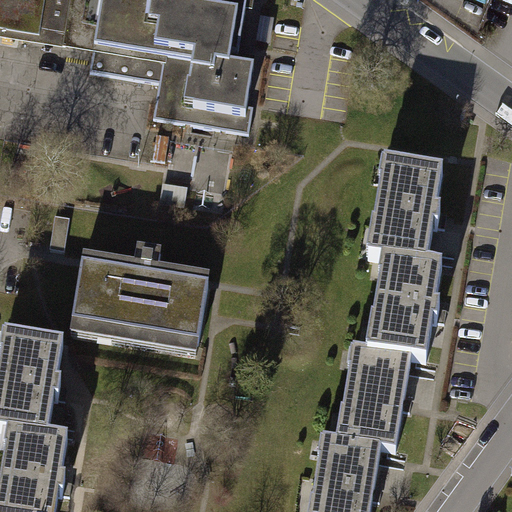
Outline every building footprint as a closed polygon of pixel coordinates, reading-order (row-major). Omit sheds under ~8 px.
[(0,0),(0,32),(0,33),(68,44),(74,0),(0,0)] [(230,0),(249,3),(248,13),(254,13),(255,0),(74,0),(68,44),(0,33),(0,34),(0,41),(96,57),(105,0),(230,0)] [(248,13),(249,3),(230,0),(105,0),(96,57),(93,76),(161,87),(155,123),(251,138),(255,111),(251,110),(256,75),(238,72),(248,13)] [(444,183),(379,172),(364,264),(380,267),(428,275),(444,183)] [(427,371),(443,278),(428,275),(380,267),(364,360),(411,368),(427,371)] [(201,349),(211,289),(84,269),(74,329),(201,349)] [(48,445),(63,354),(0,343),(0,437),(6,438),(48,445)] [(351,358),(336,448),(382,456),(396,458),(411,368),(364,360),(351,358)] [(56,511),(68,448),(48,445),(6,438),(0,473),(0,511),(56,511)] [(372,511),(382,456),(336,448),(320,446),(308,511),(372,511)]
